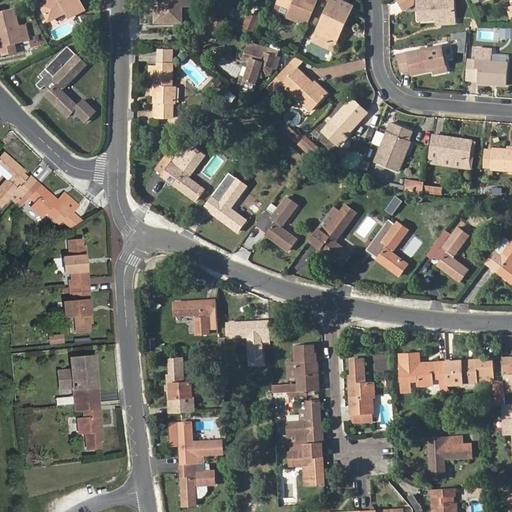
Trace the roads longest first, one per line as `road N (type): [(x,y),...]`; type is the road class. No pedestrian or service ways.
road 1 (residential): [(146,490),(125,283),(128,263),(144,245)]
road 2 (residential): [(376,0),(382,68),(393,91),(416,103),(511,110)]
road 3 (residential): [(337,303),(177,241),(144,245)]
road 4 (residential): [(511,322),(337,303)]
road 5 (residential): [(337,303),(339,429),(348,453),(371,456)]
road 6 (residential): [(118,173),(123,0)]
road 7 (residential): [(118,173),(70,164),(8,104)]
